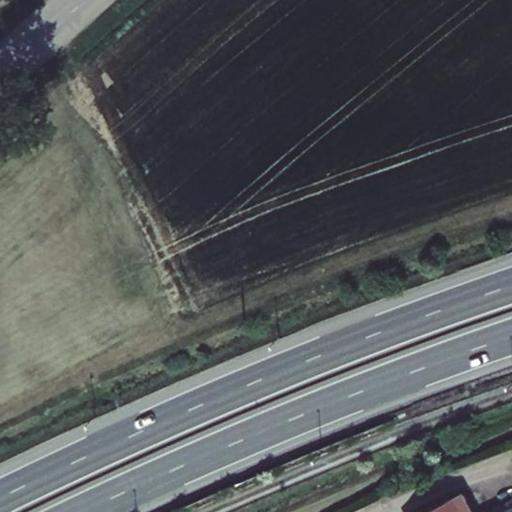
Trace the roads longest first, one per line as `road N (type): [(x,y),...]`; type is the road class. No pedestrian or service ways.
road 1 (trunk): [(511,283),(304,360),(0,496)]
road 2 (trunk): [(82,511),(294,417),(511,336)]
